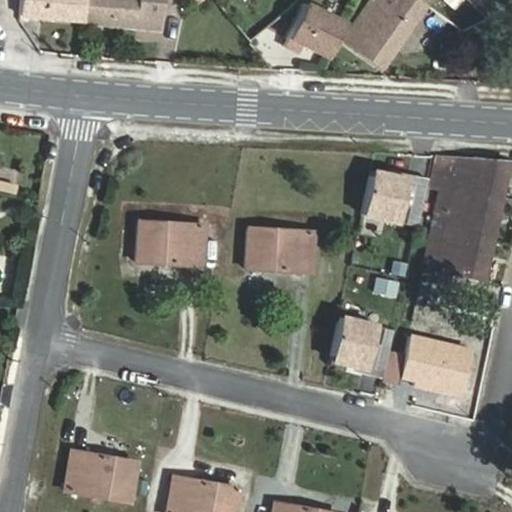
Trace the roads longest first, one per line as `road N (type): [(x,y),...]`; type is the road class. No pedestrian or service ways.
road 1 (residential): [(511,351),(489,449),(38,343)]
road 2 (tertiary): [(511,119),(84,96)]
road 3 (residential): [(84,96),(38,343)]
road 4 (residential): [(38,343),(6,511)]
